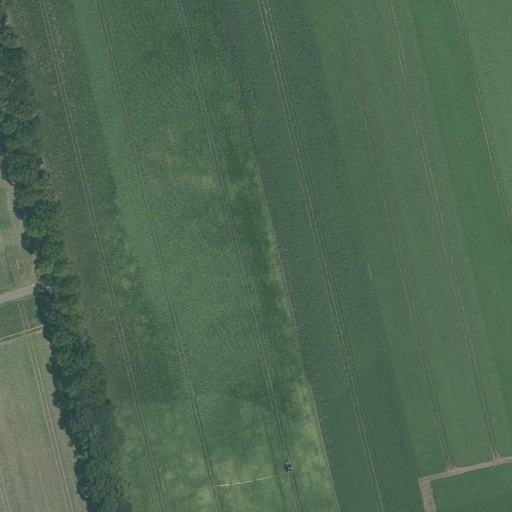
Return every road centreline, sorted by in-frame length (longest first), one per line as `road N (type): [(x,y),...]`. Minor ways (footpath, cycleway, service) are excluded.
road 1 (unclassified): [(60,280),(0,30)]
road 2 (unclassified): [(115,511),(60,280)]
